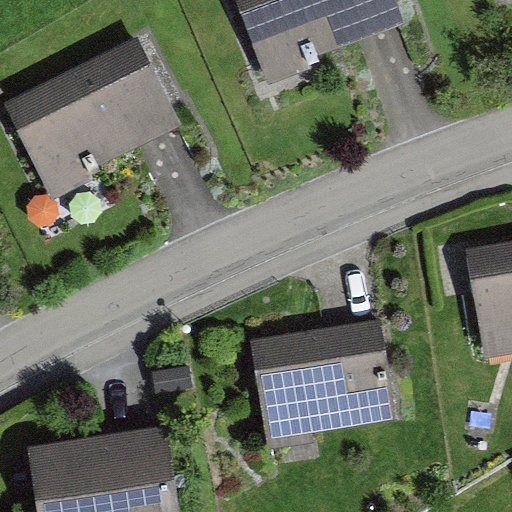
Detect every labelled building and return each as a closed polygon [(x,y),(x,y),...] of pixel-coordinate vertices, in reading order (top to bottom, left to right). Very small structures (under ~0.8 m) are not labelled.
[(309,63),(408,24),(398,0),(236,0),(272,88),(312,72),(309,63)] [(83,171),(177,126),(135,40),(0,104),(0,114),(45,208),(90,186),(83,171)] [(511,287),(469,295),(488,405),(511,400),(511,287)] [(310,470),(400,457),(387,363),(255,382),(270,490),(312,484),(310,470)] [(31,511),(176,511),(171,471),(29,490),(31,511)]
